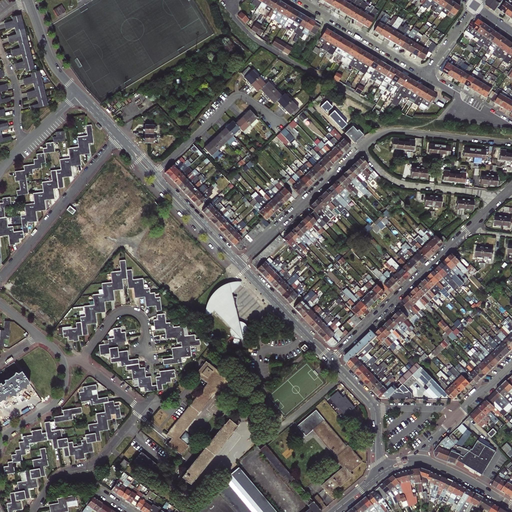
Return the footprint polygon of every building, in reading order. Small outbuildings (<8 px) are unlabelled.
[(261,3),(256,0),(254,0),(251,4),(256,6),(255,8),(257,9),(261,3)] [(276,0),(269,0),(266,6),(272,9),(276,0)] [(283,3),(277,0),(276,0),(272,9),(277,12),(283,3)] [(333,0),(330,6),(336,9),(341,0),(333,0)] [(342,0),(341,0),(336,9),(341,12),(347,3),(342,0)] [(358,9),(362,1),(361,0),(358,1),(357,0),(355,0),(352,6),(358,9)] [(433,1),(431,0),(425,0),(421,8),(423,9),(426,6),(428,8),(430,5),(433,1)] [(443,8),(449,0),(441,0),(438,5),(443,8)] [(448,12),(454,3),(450,0),(449,0),(443,8),(448,12)] [(363,13),(367,6),(368,5),(362,1),(358,9),(363,13)] [(495,1),(490,8),(489,8),(495,12),(500,4),(495,1)] [(505,15),(511,6),(506,2),(500,11),(505,15)] [(264,9),(266,6),(261,3),(257,9),(254,13),(257,14),(258,12),(262,14),(264,9)] [(288,6),(283,3),(277,12),(283,16),(288,6)] [(347,3),(341,12),(346,15),(352,6),(347,3)] [(371,11),(373,8),(376,5),(373,3),(369,8),(367,6),(363,13),(368,16),(371,11)] [(460,7),(454,3),(448,12),(454,16),(460,7)] [(62,4),(54,9),(58,16),(66,11),(62,4)] [(438,5),(433,12),(436,13),(439,14),(443,8),(438,5)] [(266,6),(264,9),(267,11),(263,17),(266,19),(267,17),(272,9),(266,6)] [(294,9),(288,6),(283,16),(288,19),(294,9)] [(352,6),(346,15),(352,19),(358,9),(352,6)] [(368,16),(374,19),(378,11),(373,8),(371,11),(368,16)] [(443,8),(439,14),(444,18),(444,17),(448,12),(443,8)] [(277,12),(272,9),(267,17),(272,20),(277,12)] [(299,12),(294,9),(288,19),(293,22),(299,12)] [(363,13),(358,9),(352,19),(357,22),(363,13)] [(242,11),(238,15),(246,23),(250,19),(242,11)] [(384,25),(388,19),(390,16),(387,15),(382,11),(376,21),(379,22),(384,25)] [(277,12),(272,20),(278,23),(283,16),(277,12)] [(304,16),(299,12),(293,22),(298,25),(304,16)] [(368,16),(363,13),(357,22),(363,25),(368,16)] [(19,15),(11,17),(12,21),(3,23),(5,30),(13,28),(15,34),(7,37),(8,43),(17,41),(18,48),(10,50),(12,57),(20,55),(22,62),(14,64),(15,70),(24,68),(24,71),(33,69),(19,15)] [(283,26),(288,19),(283,16),(278,23),(283,26)] [(310,19),(304,16),(298,25),(304,28),(310,19)] [(374,19),(368,16),(363,25),(368,28),(374,19)] [(394,22),(398,18),(395,16),(395,17),(393,16),(391,21),(388,19),(384,25),(390,29),(394,22)] [(395,32),(399,25),(397,24),(401,18),(398,17),(398,18),(394,22),(390,29),(395,32)] [(291,25),(293,22),(288,19),(283,26),(286,27),(288,23),(291,25)] [(315,22),(310,19),(304,28),(310,32),(315,22)] [(483,23),(478,20),(475,24),(472,29),(477,32),(483,23)] [(264,29),(261,28),(262,25),(255,22),(252,30),(262,34),(264,29)] [(295,31),(298,25),(293,22),(291,25),(288,30),(291,32),(292,30),(294,30),(295,31)] [(320,25),(315,22),(310,32),(309,33),(314,36),(320,25)] [(384,25),(379,22),(373,31),(379,35),(384,25)] [(469,33),(472,29),(475,24),(472,22),(466,31),(469,33)] [(489,27),(483,23),(477,32),(482,36),(489,27)] [(402,33),(407,27),(407,25),(405,24),(403,27),(399,25),(395,32),(401,35),(402,33)] [(299,37),(304,28),(298,25),(295,31),(294,33),(297,34),(294,40),(296,41),(299,37)] [(384,25),(379,35),(384,38),(390,29),(384,25)] [(406,38),(411,31),(408,30),(409,28),(407,27),(402,33),(401,35),(406,38)] [(494,31),(489,27),(482,36),(488,40),(494,31)] [(310,32),(304,28),(299,37),(302,38),(304,34),(307,36),(309,33),(310,32)] [(412,41),(416,34),(414,33),(416,29),(413,28),(411,31),(406,38),(412,41)] [(331,32),(326,29),(321,38),(326,41),(331,32)] [(395,32),(390,29),(384,38),(390,41),(395,32)] [(499,34),(494,31),(488,40),(492,43),(499,34)] [(337,35),(331,32),(326,41),(331,45),(337,35)] [(401,35),(395,32),(390,41),(395,44),(401,35)] [(420,39),(423,35),(418,32),(416,34),(412,41),(417,45),(420,39)] [(474,37),(473,38),(478,42),(480,39),(482,36),(477,32),(474,37)] [(424,45),(428,40),(429,38),(424,34),(423,35),(420,39),(417,45),(423,48),(424,45)] [(504,38),(499,34),(492,43),(498,47),(504,38)] [(342,38),(337,35),(331,45),(336,48),(342,38)] [(406,38),(401,35),(395,44),(401,48),(406,38)] [(484,45),(488,40),(482,36),(480,39),(483,40),(479,46),(482,48),(484,45)] [(348,41),(342,38),(336,48),(342,51),(348,41)] [(412,41),(406,38),(401,48),(406,51),(412,41)] [(509,42),(504,38),(498,47),(503,50),(509,42)] [(428,51),(426,54),(428,56),(429,53),(431,54),(436,46),(428,40),(424,45),(423,48),(428,51)] [(484,45),(489,48),(492,43),(488,40),(484,45)] [(331,45),(326,41),(324,44),(321,49),(327,52),(331,45)] [(353,45),(348,41),(342,51),(347,54),(353,45)] [(417,45),(412,41),(406,51),(411,54),(417,45)] [(511,48),(511,43),(509,42),(503,50),(508,54),(511,48)] [(498,47),(492,43),(489,48),(486,52),(489,54),(489,53),(492,55),(498,47)] [(336,48),(331,45),(327,52),(329,53),(332,55),(336,48)] [(358,48),(353,45),(347,54),(353,57),(358,48)] [(423,48),(417,45),(411,54),(417,57),(423,48)] [(498,47),(492,55),(497,58),(503,50),(498,47)] [(337,59),(342,51),(336,48),(332,55),(335,57),(333,61),(335,62),(337,59)] [(364,51),(358,48),(353,57),(358,61),(364,51)] [(428,51),(423,48),(417,57),(422,61),(426,54),(428,51)] [(504,60),(508,54),(503,50),(497,58),(499,59),(501,59),(504,60)] [(343,62),(347,54),(342,51),(337,59),(343,62)] [(369,54),(364,51),(358,61),(363,64),(369,54)] [(348,65),(353,57),(347,54),(343,62),(348,65)] [(375,58),(369,54),(363,64),(369,67),(375,58)] [(454,67),(459,59),(461,56),(458,54),(453,62),(450,60),(448,63),(454,67)] [(511,59),(511,56),(508,54),(504,60),(503,61),(508,65),(511,59)] [(353,68),(358,61),(353,57),(348,65),(353,68)] [(374,70),(380,61),(375,58),(369,67),(374,70)] [(459,70),(464,62),(459,59),(454,67),(459,70)] [(363,64),(358,61),(353,68),(359,71),(363,64)] [(380,73),(385,64),(380,61),(374,70),(380,73)] [(465,73),(470,65),(468,64),(467,66),(466,65),(467,64),(464,62),(459,70),(465,73)] [(448,76),(454,67),(448,63),(443,73),(448,76)] [(369,67),(363,64),(359,71),(364,74),(369,67)] [(385,77),(391,67),(385,64),(380,73),(385,77)] [(470,76),(472,73),(469,72),(473,65),(471,64),(470,65),(465,73),(470,76)] [(243,73),(241,74),(244,77),(243,78),(247,82),(246,83),(249,86),(258,78),(248,67),(242,72),(243,73)] [(374,70),(369,67),(364,74),(363,77),(369,80),(371,76),(373,73),(374,70)] [(391,80),(396,70),(391,67),(385,77),(391,80)] [(453,79),(459,70),(454,67),(448,76),(453,79)] [(396,83),(401,74),(396,70),(391,80),(396,83)] [(459,82),(465,73),(459,70),(453,79),(459,82)] [(479,73),(474,70),(472,73),(470,76),(475,79),(479,73)] [(0,104),(9,102),(8,98),(0,100),(0,92),(6,91),(5,85),(0,86),(0,78),(3,78),(1,71),(0,71),(0,104)] [(38,71),(30,73),(30,76),(22,79),(24,85),(32,83),(34,90),(25,92),(27,99),(35,97),(37,104),(29,106),(30,109),(47,105),(38,71)] [(333,78),(339,81),(343,75),(337,71),(333,78)] [(378,76),(373,73),(371,76),(374,78),(373,81),(374,82),(380,86),(382,83),(376,80),(378,76)] [(385,77),(380,73),(378,76),(376,80),(382,83),(385,77)] [(464,85),(470,76),(465,73),(459,82),(464,85)] [(486,86),(493,75),(489,73),(484,80),(483,79),(481,82),(486,86)] [(401,86),(407,77),(401,74),(396,83),(401,86)] [(486,86),(492,89),(496,83),(494,82),(497,78),(493,75),(486,86)] [(366,78),(363,76),(362,78),(358,76),(352,84),(356,87),(359,83),(362,85),(366,78)] [(470,89),(475,79),(470,76),(464,85),(470,89)] [(384,92),(391,80),(385,77),(382,83),(380,86),(378,88),(384,92)] [(407,90),(412,80),(407,77),(401,86),(407,90)] [(260,90),(265,85),(258,78),(249,86),(252,89),(253,88),(257,92),(260,90)] [(475,92),(481,82),(475,79),(470,89),(475,92)] [(390,93),(396,83),(391,80),(384,92),(382,94),(384,96),(387,91),(390,93)] [(412,93),(418,83),(412,80),(407,90),(412,93)] [(480,95),(486,86),(481,82),(475,92),(480,95)] [(265,98),(274,90),(267,83),(265,85),(260,90),(264,94),(262,95),(265,98)] [(401,86),(396,83),(390,93),(393,94),(391,98),(393,99),(401,86)] [(418,96),(423,87),(418,83),(412,93),(418,96)] [(407,90),(401,86),(393,99),(390,106),(395,109),(402,98),(407,90)] [(487,96),(491,91),(492,89),(486,86),(480,95),(486,98),(487,96)] [(423,99),(429,90),(423,87),(418,96),(423,99)] [(274,104),(276,102),(281,97),(274,90),(265,98),(268,101),(270,100),(274,104)] [(412,93),(407,90),(402,98),(404,98),(406,98),(408,99),(412,93)] [(434,93),(429,90),(423,99),(428,102),(434,93)] [(418,96),(412,93),(408,99),(411,102),(411,103),(412,104),(413,103),(418,96)] [(428,102),(423,99),(419,106),(424,109),(427,107),(431,101),(433,102),(437,95),(434,93),(428,102)] [(495,103),(499,96),(495,93),(491,99),(490,100),(495,103)] [(282,110),(291,101),(284,94),(281,97),(276,102),(280,106),(279,107),(282,110)] [(500,107),(506,98),(500,94),(499,96),(495,103),(495,104),(500,107)] [(313,101),(317,105),(322,99),(319,96),(313,101)] [(413,103),(418,106),(419,106),(423,99),(418,96),(413,103)] [(506,110),(511,101),(506,98),(500,107),(506,110)] [(298,109),(291,101),(282,110),(285,113),(286,112),(290,116),(298,109)] [(326,101),(320,107),(326,112),(332,107),(326,101)] [(0,143),(11,140),(10,137),(1,139),(0,134),(0,131),(8,130),(6,123),(0,124),(0,117),(4,116),(3,110),(0,110),(0,143)] [(243,113),(241,116),(249,125),(256,118),(249,110),(245,114),(243,113)] [(334,111),(328,116),(341,129),(346,124),(334,111)] [(249,125),(241,116),(238,119),(239,120),(235,124),(239,129),(242,131),(249,125)] [(232,136),(239,129),(235,124),(232,121),(228,125),(227,124),(224,127),(232,136)] [(11,207),(10,197),(2,198),(3,203),(0,203),(0,236),(7,236),(9,246),(15,245),(15,244),(19,243),(19,239),(23,239),(22,234),(28,233),(26,223),(37,222),(36,212),(45,210),(44,201),(54,199),(53,190),(64,188),(62,178),(72,176),(71,167),(81,165),(79,156),(90,154),(88,144),(93,143),(91,125),(86,125),(87,136),(77,138),(78,147),(68,149),(69,159),(60,160),(61,171),(50,172),(52,182),(42,183),(43,194),(34,195),(35,204),(24,206),(25,215),(20,216),(22,231),(13,232),(12,227),(7,227),(6,217),(4,217),(3,209),(11,207)] [(153,125),(144,125),(144,128),(142,129),(144,131),(144,134),(153,135),(153,131),(157,131),(157,128),(153,128),(153,125)] [(288,125),(284,129),(293,138),(297,134),(288,125)] [(352,126),(344,133),(354,144),(358,140),(363,135),(358,129),(357,130),(352,126)] [(225,142),(232,136),(224,127),(221,129),(222,131),(218,135),(225,142)] [(284,129),(280,133),(288,142),(289,143),(293,138),(284,129)] [(66,141),(64,130),(56,132),(56,136),(53,137),(54,142),(66,141)] [(329,134),(333,138),(338,143),(337,143),(341,147),(342,147),(346,151),(350,147),(336,132),(333,133),(332,131),(329,134)] [(280,133),(275,137),(283,145),(284,146),(288,142),(280,133)] [(153,138),(153,135),(144,134),(144,137),(142,139),(144,141),(144,144),(153,144),(153,142),(156,142),(156,138),(153,138)] [(218,149),(225,142),(218,135),(214,139),(212,137),(209,140),(218,149)] [(283,145),(275,137),(274,138),(282,146),(283,145)] [(338,143),(333,138),(329,142),(342,155),(346,151),(342,147),(341,147),(337,143),(338,143)] [(391,148),(402,150),(403,142),(398,141),(398,139),(393,138),(391,148)] [(210,156),(218,149),(209,140),(206,143),(207,144),(203,148),(210,156)] [(413,151),(415,140),(409,140),(409,142),(403,142),(402,150),(413,151)] [(329,151),(324,146),(323,145),(320,141),(318,143),(320,145),(318,147),(326,156),(333,163),(338,159),(333,155),(333,156),(329,152),(329,151)] [(55,152),(54,142),(46,144),(46,147),(43,148),(43,153),(37,154),(37,158),(33,158),(34,164),(24,165),(25,169),(15,171),(16,176),(14,176),(15,181),(19,181),(20,189),(16,190),(17,195),(28,194),(26,175),(33,174),(32,170),(43,168),(42,163),(46,162),(45,153),(55,152)] [(329,142),(324,146),(329,151),(329,152),(333,156),(333,155),(338,159),(342,155),(329,142)] [(428,152),(439,153),(439,145),(429,144),(428,152)] [(450,146),(439,145),(439,153),(449,155),(450,146)] [(474,157),(475,149),(464,148),(463,156),(474,157)] [(484,158),(485,150),(475,149),(474,157),(484,158)] [(313,156),(312,158),(324,172),(329,167),(325,163),(324,164),(320,160),(320,159),(316,154),(312,150),(310,152),(313,156)] [(499,160),(510,161),(511,154),(505,153),(505,150),(500,150),(499,160)] [(329,167),(333,163),(326,156),(324,157),(318,152),(316,154),(320,159),(320,160),(324,164),(325,163),(329,167)] [(364,170),(372,179),(376,182),(380,178),(360,157),(356,162),(360,166),(361,165),(365,169),(364,170)] [(177,169),(182,164),(183,163),(184,162),(180,158),(168,168),(164,172),(169,177),(173,173),(172,172),(176,168),(177,169)] [(324,172),(312,158),(307,162),(312,167),(311,168),(315,172),(316,171),(320,175),(324,172)] [(183,163),(182,164),(186,168),(190,165),(185,160),(184,162),(183,163)] [(307,162),(303,166),(316,179),(320,175),(316,171),(315,172),(311,168),(312,167),(307,162)] [(370,181),(372,179),(364,170),(365,169),(361,165),(360,166),(356,162),(352,166),(359,173),(362,177),(364,179),(366,177),(370,181)] [(169,177),(172,181),(180,174),(186,168),(182,164),(177,169),(176,168),(172,172),(173,173),(169,177)] [(308,179),(312,183),(316,179),(303,166),(299,170),(303,175),(307,180),(308,179)] [(362,177),(359,173),(352,166),(347,170),(351,175),(352,174),(356,178),(363,186),(365,184),(362,181),(363,181),(360,178),(362,177)] [(297,172),(294,174),(307,188),(312,183),(308,179),(307,180),(303,175),(299,170),(296,167),(294,168),(297,172)] [(410,177),(418,178),(419,168),(411,167),(410,177)] [(185,178),(190,173),(186,168),(180,174),(172,181),(177,186),(181,182),(180,181),(184,177),(185,178)] [(427,179),(428,169),(419,168),(418,178),(427,179)] [(177,186),(181,190),(193,178),(198,173),(194,169),(190,173),(185,178),(184,177),(180,181),(181,182),(177,186)] [(299,196),(303,191),(299,187),(298,188),(294,183),(295,183),(287,174),(282,169),(280,171),(288,180),(286,182),(287,184),(299,196)] [(347,170),(343,174),(356,187),(358,185),(361,189),(364,187),(363,186),(356,178),(352,174),(351,175),(347,170)] [(442,181),(453,182),(454,174),(448,173),(449,171),(443,170),(442,181)] [(307,188),(294,174),(292,176),(289,172),(287,174),(295,183),(294,183),(298,188),(299,187),(303,191),(307,188)] [(464,183),(465,172),(460,172),(460,175),(454,174),(453,182),(464,183)] [(347,186),(352,191),(356,196),(358,194),(354,189),(356,187),(343,174),(338,178),(342,183),(343,182),(347,186)] [(193,178),(181,190),(185,194),(189,190),(193,186),(202,177),(200,175),(194,180),(193,178)] [(489,177),(489,175),(483,175),(481,175),(480,185),(488,186),(489,177)] [(497,176),(489,175),(489,177),(488,186),(496,187),(497,176)] [(203,176),(202,177),(193,186),(189,190),(185,194),(189,198),(196,191),(194,189),(204,180),(203,179),(205,178),(203,176)] [(299,196),(287,184),(285,186),(280,181),(276,184),(271,178),(269,180),(279,191),(278,191),(282,195),(283,195),(287,199),(290,196),(294,200),(299,196)] [(338,178),(335,182),(345,193),(347,191),(349,194),(352,191),(347,186),(343,182),(342,183),(338,178)] [(282,203),(287,199),(283,195),(282,195),(278,191),(279,191),(269,180),(267,181),(273,187),(270,190),(272,193),(282,203)] [(338,194),(346,202),(348,200),(343,195),(345,193),(335,182),(330,186),(334,191),(335,190),(339,194),(338,194)] [(202,186),(196,191),(189,198),(193,203),(198,199),(197,198),(201,194),(201,195),(210,186),(208,184),(204,188),(202,186)] [(210,186),(201,195),(201,194),(197,198),(198,199),(193,203),(201,211),(208,204),(205,200),(210,195),(207,193),(213,188),(210,186)] [(348,204),(346,202),(338,194),(339,194),(335,190),(334,191),(330,186),(326,190),(338,202),(344,208),(348,204)] [(274,211),(279,207),(275,202),(274,203),(270,199),(265,193),(258,187),(257,188),(260,191),(260,193),(269,202),(267,204),(274,211)] [(344,208),(338,202),(326,190),(321,195),(325,199),(327,198),(330,202),(340,212),(344,208)] [(282,203),(272,193),(270,194),(267,191),(265,193),(270,199),(274,203),(275,202),(279,207),(282,203)] [(255,200),(247,192),(245,194),(255,204),(255,205),(260,210),(258,212),(259,213),(263,218),(264,219),(265,220),(269,216),(270,215),(266,211),(265,211),(261,207),(255,200)] [(335,217),(340,212),(330,202),(327,198),(325,199),(321,195),(318,198),(331,212),(335,217)] [(424,205),(432,206),(433,196),(425,195),(424,205)] [(213,207),(221,200),(222,199),(219,196),(215,200),(216,200),(210,206),(208,204),(201,211),(205,216),(210,212),(209,211),(213,207)] [(274,212),(274,211),(267,204),(259,196),(255,200),(261,207),(265,211),(266,211),(270,215),(274,212)] [(433,196),(432,206),(440,207),(441,197),(433,196)] [(329,213),(331,212),(318,198),(313,203),(317,207),(318,206),(322,210),(321,211),(326,215),(329,218),(331,216),(329,213)] [(456,209),(464,210),(465,199),(457,198),(456,209)] [(465,199),(464,210),(472,211),(473,200),(465,199)] [(223,202),(221,200),(213,207),(209,211),(210,212),(205,216),(209,220),(217,212),(215,210),(223,202)] [(324,217),(326,215),(321,211),(322,210),(318,206),(317,207),(313,203),(309,206),(313,210),(319,216),(321,214),(324,217)] [(222,216),(227,211),(230,207),(228,205),(224,209),(222,207),(217,212),(209,220),(214,224),(218,220),(217,219),(221,215),(222,216)] [(76,210),(70,206),(67,209),(73,214),(76,210)] [(309,214),(315,220),(319,217),(319,216),(313,210),(309,214)] [(214,224),(217,228),(230,215),(227,211),(222,216),(221,215),(217,219),(218,220),(214,224)] [(317,232),(322,228),(315,220),(309,214),(304,218),(304,219),(308,223),(309,222),(313,226),(312,227),(317,232)] [(230,224),(237,217),(235,215),(232,217),(230,215),(217,228),(222,233),(226,229),(225,228),(229,224),(230,224)] [(493,226),(502,227),(503,217),(495,216),(493,226)] [(222,233),(225,237),(236,226),(235,225),(239,220),(237,217),(230,224),(229,224),(225,228),(226,229),(222,233)] [(510,228),(511,218),(503,217),(502,227),(510,228)] [(264,219),(260,222),(266,227),(269,224),(265,220),(264,219)] [(318,237),(320,235),(317,232),(312,227),(313,226),(309,222),(308,223),(304,219),(300,222),(307,230),(309,228),(318,237)] [(238,233),(243,228),(241,226),(244,223),(242,221),(236,226),(225,237),(230,241),(234,237),(233,236),(237,232),(238,233)] [(300,222),(295,227),(300,231),(300,230),(304,234),(304,235),(312,243),(312,244),(314,242),(314,241),(316,239),(307,230),(300,222)] [(300,231),(295,227),(291,230),(303,242),(305,241),(309,245),(312,243),(304,235),(304,234),(300,230),(300,231)] [(239,240),(241,238),(239,236),(245,230),(243,228),(238,233),(237,232),(233,236),(234,237),(230,241),(234,245),(239,240)] [(434,251),(438,247),(434,242),(433,243),(429,239),(430,239),(425,234),(420,229),(418,231),(423,236),(421,238),(434,251)] [(305,245),(303,242),(291,230),(291,231),(287,235),(291,239),(292,238),(296,243),(295,243),(302,250),(303,251),(305,249),(303,247),(305,245)] [(442,243),(438,239),(435,236),(429,230),(425,234),(430,239),(429,239),(433,243),(434,242),(438,247),(442,243)] [(276,238),(281,243),(284,240),(283,239),(279,235),(276,238)] [(291,239),(287,235),(283,239),(284,240),(285,241),(290,246),(292,244),(297,250),(298,249),(300,252),(302,250),(295,243),(296,243),(292,238),(291,239)] [(425,259),(430,255),(425,251),(425,252),(421,247),(414,239),(410,235),(408,237),(412,242),(410,244),(412,246),(425,259)] [(425,251),(430,255),(434,251),(421,238),(419,240),(416,237),(414,239),(421,247),(425,252),(425,251)] [(425,259),(412,246),(410,248),(406,244),(404,246),(408,250),(413,255),(412,256),(416,260),(417,259),(421,263),(425,259)] [(475,257),(483,258),(484,248),(476,247),(475,257)] [(492,259),(493,249),(484,248),(483,258),(492,259)] [(417,267),(421,263),(417,259),(416,260),(412,256),(413,255),(408,250),(404,254),(417,267)] [(409,267),(413,271),(417,267),(404,254),(402,256),(398,252),(396,255),(399,258),(404,263),(404,264),(408,268),(409,267)] [(467,269),(452,254),(448,259),(452,263),(452,262),(456,266),(456,267),(462,273),(467,269)] [(269,265),(272,262),(268,257),(261,264),(256,269),(260,274),(265,269),(264,268),(268,264),(269,265)] [(402,266),(401,268),(408,276),(413,271),(409,267),(408,268),(404,264),(404,263),(399,258),(397,261),(402,266)] [(400,275),(404,279),(408,276),(401,268),(398,265),(396,267),(391,262),(389,259),(387,262),(396,271),(395,272),(399,276),(400,275)] [(462,273),(456,267),(456,266),(452,262),(452,263),(448,259),(444,262),(454,274),(456,275),(458,273),(460,275),(462,273)] [(63,330),(64,338),(68,337),(68,341),(73,341),(73,342),(78,341),(78,337),(88,335),(87,325),(98,324),(96,314),(106,312),(105,302),(115,301),(114,291),(124,290),(122,280),(127,279),(129,289),(134,289),(135,299),(145,298),(146,307),(156,306),(157,311),(162,310),(161,298),(156,298),(155,294),(150,294),(150,289),(145,290),(144,280),(134,281),(132,271),(127,271),(126,261),(120,262),(121,272),(111,273),(112,284),(102,285),(103,295),(92,297),(94,305),(84,306),(85,316),(80,317),(81,322),(76,323),(77,328),(63,330)] [(273,261),(272,262),(269,265),(268,264),(264,268),(265,269),(260,274),(264,277),(276,266),(274,265),(275,263),(273,261)] [(278,264),(276,266),(264,277),(269,282),(273,278),(272,277),(276,273),(277,273),(287,264),(285,261),(279,266),(278,264)] [(400,284),(404,279),(400,275),(399,276),(395,272),(396,271),(387,262),(385,264),(390,270),(388,272),(390,274),(400,284)] [(454,274),(444,262),(439,267),(443,271),(444,271),(448,275),(447,275),(458,286),(460,284),(452,276),(454,274)] [(287,263),(287,264),(277,273),(276,273),(272,277),(273,278),(269,282),(272,286),(286,273),(284,271),(289,266),(287,263)] [(435,270),(443,278),(445,277),(450,282),(455,288),(458,286),(447,275),(448,275),(444,271),(443,271),(439,267),(435,270)] [(391,283),(396,287),(400,284),(390,274),(388,275),(381,268),(378,270),(383,274),(387,279),(387,280),(391,284),(391,283)] [(439,283),(447,291),(450,295),(451,296),(453,294),(446,286),(448,284),(443,278),(435,270),(431,275),(435,279),(436,278),(439,283)] [(285,282),(292,276),(287,271),(286,273),(272,286),(277,291),(281,286),(280,285),(285,282)] [(280,294),(294,282),(292,279),(296,275),(294,273),(292,276),(285,282),(280,285),(281,286),(277,291),(280,294)] [(391,292),(396,287),(391,283),(391,284),(387,280),(387,279),(383,274),(378,279),(381,282),(387,288),(391,292)] [(431,275),(427,279),(440,292),(441,290),(444,293),(447,291),(439,283),(436,278),(435,279),(431,275)] [(379,296),(383,292),(377,286),(370,279),(368,281),(364,277),(362,279),(370,288),(374,292),(375,291),(379,296)] [(370,288),(362,279),(360,281),(363,285),(362,287),(374,300),(379,296),(375,291),(374,292),(370,288)] [(440,292),(427,279),(422,283),(426,287),(427,287),(431,291),(430,291),(435,296),(440,301),(442,299),(438,294),(440,292)] [(293,291),(298,286),(294,282),(280,294),(285,299),(289,295),(289,294),(293,290),(293,291)] [(377,286),(383,292),(387,288),(381,282),(377,286)] [(229,284),(232,294),(242,284),(241,284),(240,283),(238,283),(236,283),(234,283),(232,283),(229,284)] [(422,283),(418,287),(431,300),(435,296),(430,291),(431,291),(427,287),(426,287),(422,283)] [(240,339),(243,338),(244,337),(245,336),(246,335),(247,334),(248,332),(248,331),(248,329),(247,328),(246,326),(245,324),(243,323),(242,323),(240,323),(239,323),(234,305),(236,304),(237,298),(232,297),(232,294),(229,284),(226,285),(222,286),(219,288),(217,290),(215,292),(213,294),(211,298),(209,301),(207,304),(206,307),(206,310),(205,313),(206,319),(214,311),(230,328),(230,329),(230,330),(230,331),(230,332),(231,334),(232,336),(233,337),(235,339),(236,339),(240,339)] [(300,284),(298,286),(293,291),(293,290),(289,294),(289,295),(285,299),(289,303),(296,296),(298,294),(302,291),(300,288),(302,286),(300,284)] [(362,287),(357,291),(362,296),(361,296),(365,300),(366,300),(371,304),(374,300),(362,287)] [(422,299),(430,308),(432,305),(429,302),(431,300),(418,287),(413,291),(418,295),(422,299)] [(493,297),(501,290),(499,288),(491,296),(493,297)] [(359,301),(366,308),(371,304),(366,300),(365,300),(361,296),(362,296),(357,291),(355,293),(360,299),(359,301)] [(432,310),(430,308),(422,299),(418,295),(413,291),(410,295),(422,308),(424,310),(426,308),(430,312),(432,310)] [(317,292),(314,295),(305,303),(301,307),(302,308),(297,312),(301,316),(309,309),(323,295),(321,293),(319,294),(317,292)] [(347,292),(344,295),(353,304),(357,309),(358,308),(362,312),(366,308),(359,301),(353,295),(351,297),(347,292)] [(308,296),(306,294),(302,298),(293,307),(297,312),(302,308),(301,307),(305,303),(314,295),(312,293),(308,296)] [(302,298),(298,294),(296,296),(289,303),(293,307),(302,298)] [(353,304),(344,295),(344,294),(341,296),(346,302),(345,303),(355,314),(357,317),(362,312),(358,308),(357,309),(353,304)] [(422,308),(410,295),(405,299),(409,303),(410,303),(414,307),(418,312),(422,316),(424,314),(420,310),(422,308)] [(414,316),(418,312),(414,307),(410,303),(409,303),(405,299),(401,303),(404,307),(414,316)] [(313,312),(318,307),(316,305),(310,310),(309,309),(301,316),(305,320),(310,316),(309,315),(313,311),(313,312)] [(309,324),(322,312),(318,307),(313,312),(313,311),(309,315),(310,316),(305,320),(309,324)] [(424,327),(414,316),(404,307),(401,310),(408,318),(420,330),(424,327)] [(406,320),(408,318),(401,310),(396,315),(400,319),(401,319),(405,323),(404,323),(409,328),(411,325),(406,320)] [(322,320),(326,316),(322,312),(309,324),(313,329),(318,325),(317,324),(321,320),(322,320)] [(347,321),(354,327),(361,320),(357,317),(355,314),(347,321)] [(166,324),(165,315),(157,316),(158,320),(154,321),(155,331),(165,329),(167,340),(176,339),(177,343),(181,343),(182,347),(172,349),(174,359),(163,360),(164,366),(183,363),(183,359),(192,357),(191,346),(201,345),(201,340),(197,341),(196,335),(186,336),(184,326),(174,327),(173,323),(166,324)] [(396,315),(392,319),(399,326),(401,324),(406,330),(409,333),(412,331),(409,328),(404,323),(405,323),(401,319),(400,319),(396,315)] [(317,333),(330,320),(326,316),(322,320),(321,320),(317,324),(318,325),(313,329),(317,333)] [(335,324),(338,321),(334,317),(330,320),(317,333),(321,337),(326,333),(325,332),(329,328),(330,329),(335,324)] [(402,333),(404,331),(399,326),(392,319),(387,323),(392,327),(396,331),(400,336),(401,337),(403,339),(407,343),(408,341),(407,339),(407,338),(402,333)] [(442,320),(438,324),(449,336),(453,332),(451,330),(442,320)] [(511,334),(511,325),(508,322),(506,320),(502,324),(503,326),(511,334)] [(0,348),(3,349),(4,339),(8,339),(10,322),(6,321),(5,330),(0,329),(0,348)] [(383,327),(394,337),(396,335),(398,338),(400,336),(396,331),(392,327),(387,323),(383,327)] [(325,341),(339,329),(335,324),(330,329),(329,328),(325,332),(326,333),(321,337),(325,341)] [(511,342),(511,334),(503,326),(501,328),(499,330),(506,338),(510,342),(511,342)] [(383,327),(379,331),(383,336),(384,335),(388,339),(387,339),(395,347),(397,345),(394,342),(396,340),(394,337),(383,327)] [(175,370),(165,371),(160,372),(161,377),(156,378),(157,386),(153,386),(152,377),(147,378),(145,368),(140,369),(139,359),(129,360),(128,351),(118,352),(117,344),(127,342),(125,333),(122,333),(121,328),(113,329),(114,339),(108,340),(108,341),(109,345),(105,345),(99,346),(100,355),(110,354),(111,364),(121,363),(121,367),(126,366),(127,371),(131,370),(133,379),(138,379),(139,389),(140,388),(141,392),(144,392),(145,392),(163,390),(162,385),(167,385),(167,384),(172,383),(171,379),(176,378),(175,370)] [(334,346),(348,333),(344,329),(342,332),(339,329),(325,341),(330,346),(334,346)] [(498,334),(497,336),(511,350),(511,348),(511,342),(510,342),(506,338),(499,330),(497,332),(498,334)] [(347,364),(369,344),(376,337),(375,335),(371,331),(344,357),(344,361),(347,364)] [(376,337),(388,348),(389,347),(394,351),(396,348),(395,347),(387,339),(388,339),(384,335),(383,336),(379,331),(375,335),(376,337)] [(502,358),(507,354),(503,350),(502,351),(497,347),(498,346),(492,340),(490,338),(489,336),(486,338),(490,342),(494,347),(492,348),(502,358)] [(503,350),(507,354),(511,350),(497,336),(494,338),(492,340),(498,346),(497,347),(502,351),(503,350)] [(494,358),(498,362),(502,358),(492,348),(488,344),(486,342),(482,346),(485,349),(490,354),(489,355),(493,359),(494,358)] [(373,348),(369,344),(347,364),(351,369),(356,365),(355,364),(359,360),(360,360),(364,356),(373,348)] [(494,366),(498,362),(494,358),(493,359),(489,355),(490,354),(485,349),(483,352),(488,357),(487,359),(494,366)] [(478,367),(485,375),(490,370),(486,366),(485,367),(481,363),(481,362),(477,358),(472,353),(470,355),(474,360),(473,361),(478,367)] [(490,370),(494,366),(487,359),(481,353),(477,358),(481,362),(481,363),(485,367),(486,366),(490,370)] [(369,360),(364,356),(360,360),(359,360),(355,364),(356,365),(351,369),(355,373),(369,360)] [(368,369),(374,364),(376,361),(374,359),(371,362),(369,360),(355,373),(360,378),(364,373),(363,372),(368,368),(368,369)] [(233,381),(210,362),(200,374),(211,383),(170,434),(174,437),(170,443),(184,454),(191,445),(181,437),(220,390),(224,393),(233,381)] [(481,379),(485,375),(478,367),(476,369),(469,362),(467,364),(468,366),(473,370),(472,371),(476,375),(477,374),(481,379)] [(378,368),(374,364),(368,369),(368,368),(363,372),(364,373),(360,378),(363,381),(378,368)] [(376,377),(384,370),(380,366),(378,368),(363,381),(368,386),(372,382),(371,381),(376,377)] [(473,370),(468,366),(464,370),(473,380),(477,383),(481,379),(477,374),(476,375),(472,371),(473,370)] [(403,384),(415,373),(417,371),(413,367),(399,380),(403,384)] [(473,380),(464,370),(461,367),(457,370),(469,384),(473,380)] [(420,373),(422,375),(426,379),(425,379),(425,381),(427,382),(428,382),(429,382),(432,385),(429,388),(439,398),(442,395),(445,398),(448,396),(441,388),(420,368),(418,370),(420,373)] [(372,390),(379,383),(377,381),(387,371),(385,369),(384,370),(376,377),(371,381),(372,382),(368,386),(372,390)] [(453,371),(451,373),(457,379),(456,380),(460,384),(461,383),(465,387),(469,384),(457,370),(455,372),(453,371)] [(29,383),(28,381),(21,372),(19,373),(14,372),(14,374),(7,379),(4,379),(4,383),(1,385),(0,384),(0,400),(1,400),(4,400),(5,397),(8,395),(10,396),(12,395),(15,396),(15,393),(23,387),(26,388),(26,385),(29,383)] [(419,378),(419,377),(415,373),(403,384),(388,399),(397,399),(419,378)] [(448,379),(461,392),(465,388),(465,387),(461,383),(460,384),(456,380),(457,379),(451,373),(446,377),(448,379)] [(384,386),(393,378),(394,377),(391,375),(387,379),(385,377),(379,383),(372,390),(376,395),(380,390),(384,386)] [(380,398),(393,386),(391,384),(395,381),(393,378),(384,386),(380,390),(376,395),(380,398)] [(445,379),(443,381),(448,387),(448,388),(452,392),(453,391),(457,395),(461,392),(448,379),(446,381),(445,379)] [(448,387),(443,381),(441,383),(442,385),(441,385),(443,387),(441,388),(448,396),(452,400),(457,395),(453,391),(452,392),(448,388),(448,387)] [(511,386),(507,381),(501,386),(511,395),(511,386)] [(52,432),(50,424),(50,423),(44,424),(46,434),(43,434),(42,431),(32,433),(32,436),(23,438),(24,442),(19,443),(20,450),(16,451),(16,455),(11,456),(13,463),(8,464),(9,467),(3,469),(5,476),(15,474),(13,464),(23,462),(22,457),(27,456),(26,451),(30,450),(29,445),(52,440),(54,449),(63,448),(65,458),(75,456),(76,461),(85,459),(84,454),(94,452),(92,443),(102,441),(100,432),(109,430),(107,421),(113,420),(112,415),(115,415),(116,419),(121,418),(119,406),(114,407),(113,401),(109,402),(108,397),(99,399),(98,395),(97,395),(93,396),(93,392),(96,391),(97,391),(96,386),(84,388),(84,392),(80,393),(79,393),(81,403),(89,401),(90,406),(103,403),(105,412),(96,414),(98,423),(88,425),(90,433),(85,434),(86,439),(82,440),(83,445),(74,447),(73,442),(68,443),(67,438),(63,439),(61,430),(52,432)] [(511,400),(511,395),(501,386),(496,391),(508,401),(510,403),(511,400)] [(498,411),(508,401),(496,391),(486,401),(498,411)] [(338,392),(331,398),(346,415),(355,407),(346,397),(344,399),(338,392)] [(498,411),(486,401),(482,404),(491,412),(492,410),(507,423),(509,421),(498,411)] [(495,416),(491,412),(482,404),(478,408),(490,419),(495,424),(499,420),(496,417),(495,416)] [(83,414),(82,408),(63,412),(64,416),(54,418),(55,423),(74,419),(73,416),(83,414)] [(474,412),(486,423),(490,419),(478,408),(474,412)] [(316,430),(338,457),(339,458),(346,452),(353,461),(346,466),(347,468),(346,469),(324,486),(327,489),(332,496),(338,491),(337,489),(341,486),(343,487),(355,477),(353,473),(365,463),(352,447),(350,449),(320,412),(302,427),(309,436),(316,430)] [(470,416),(481,428),(485,424),(486,423),(474,412),(470,416)] [(241,426),(232,419),(187,474),(186,472),(180,479),(191,488),(241,426)] [(462,424),(457,429),(463,435),(467,430),(462,424)] [(460,439),(458,442),(451,451),(447,462),(455,465),(457,461),(460,455),(463,457),(472,450),(469,446),(464,450),(460,448),(471,433),(467,430),(463,435),(460,439)] [(496,433),(492,430),(488,435),(491,438),(496,433)] [(460,439),(453,432),(450,435),(455,440),(455,439),(458,442),(460,439)] [(451,451),(458,442),(455,439),(455,440),(450,435),(448,437),(447,437),(441,442),(434,452),(436,458),(447,462),(451,451)] [(479,438),(472,449),(472,450),(463,457),(460,455),(457,461),(482,475),(496,452),(492,450),(493,448),(488,445),(489,444),(479,438)] [(511,446),(508,442),(502,448),(510,456),(511,454),(511,446)] [(269,445),(264,449),(286,476),(289,474),(295,481),(297,479),(269,445)] [(8,511),(17,511),(23,511),(22,501),(30,499),(29,490),(38,488),(36,479),(45,477),(44,468),(49,467),(45,449),(40,450),(42,461),(31,463),(33,471),(25,472),(27,482),(18,484),(19,493),(10,495),(12,504),(7,505),(8,511)] [(141,452),(134,461),(152,475),(159,467),(141,452)] [(337,458),(346,469),(347,468),(346,466),(353,461),(346,452),(339,458),(338,457),(337,458)] [(124,460),(120,464),(125,468),(129,464),(124,460)] [(314,500),(311,496),(306,500),(312,508),(307,511),(279,511),(242,467),(220,485),(241,511),(323,511),(319,506),(315,502),(314,500)] [(419,492),(423,491),(420,468),(413,469),(415,483),(418,483),(419,492)] [(420,468),(423,491),(423,498),(424,505),(428,505),(427,497),(427,492),(427,486),(426,477),(428,478),(427,479),(430,480),(433,473),(420,468)] [(503,480),(508,473),(505,472),(506,470),(504,468),(492,486),(496,489),(503,480)] [(401,472),(406,491),(407,491),(407,487),(409,487),(410,490),(412,490),(407,471),(401,472)] [(410,492),(406,493),(406,491),(401,472),(393,475),(399,483),(405,499),(409,498),(411,502),(413,502),(410,492)] [(429,484),(429,494),(431,495),(432,493),(433,493),(434,489),(435,490),(435,489),(434,488),(438,475),(433,473),(430,480),(429,484)] [(112,491),(117,494),(125,482),(127,480),(129,476),(127,475),(124,479),(122,478),(112,491)] [(406,501),(405,499),(399,483),(393,475),(393,476),(384,483),(394,496),(395,496),(398,502),(401,500),(402,502),(406,501)] [(443,477),(438,475),(434,488),(435,489),(435,490),(434,489),(433,493),(435,494),(435,497),(436,497),(438,494),(439,494),(439,493),(438,492),(443,477)] [(448,479),(443,477),(438,492),(439,493),(439,494),(438,494),(436,497),(436,500),(439,501),(441,496),(448,479)] [(505,494),(511,486),(511,478),(508,483),(501,492),(505,494)] [(444,498),(453,481),(448,479),(441,496),(444,498)] [(501,492),(508,483),(503,480),(496,489),(501,492)] [(458,484),(453,481),(444,498),(442,502),(446,505),(448,501),(458,484)] [(121,497),(129,486),(126,485),(127,483),(125,482),(117,494),(121,497)] [(390,497),(391,499),(395,496),(394,496),(384,483),(379,486),(389,498),(390,497)] [(121,497),(126,501),(135,489),(136,488),(131,484),(129,486),(121,497)] [(135,489),(126,501),(131,504),(138,495),(144,486),(141,484),(137,491),(135,489)] [(458,484),(448,501),(453,505),(454,503),(455,502),(454,501),(462,486),(458,484)] [(383,500),(385,502),(389,498),(379,486),(374,491),(383,500)] [(467,489),(462,486),(454,501),(455,502),(454,503),(458,505),(467,489)] [(146,503),(153,492),(148,489),(142,498),(136,507),(141,510),(146,503)] [(467,489),(458,505),(457,507),(461,510),(461,509),(472,491),(467,489)] [(387,505),(385,502),(383,500),(374,491),(370,494),(383,509),(384,511),(388,511),(385,507),(387,505)] [(465,511),(476,494),(472,491),(461,509),(464,511),(465,511)] [(366,497),(377,511),(384,511),(383,509),(370,494),(366,497)] [(476,494),(465,511),(474,511),(483,497),(476,494)] [(69,511),(67,503),(77,501),(75,495),(58,498),(59,504),(50,505),(50,511),(69,511)] [(131,504),(136,507),(142,498),(138,495),(131,504)] [(93,508),(99,500),(94,497),(85,508),(88,510),(86,511),(90,511),(91,511),(93,508)] [(324,502),(325,504),(326,503),(321,497),(315,502),(319,506),(321,504),(324,502)] [(377,511),(366,497),(362,501),(370,511),(377,511)] [(489,511),(494,504),(483,497),(474,511),(481,511),(483,510),(486,511),(489,511)] [(96,511),(104,503),(99,500),(93,508),(95,510),(94,511),(96,511)] [(233,511),(224,500),(224,511),(233,511)] [(370,511),(362,501),(358,504),(364,511),(370,511)] [(168,511),(173,506),(168,502),(162,511),(161,511),(168,511)] [(103,511),(108,506),(104,503),(96,511),(103,511)] [(149,511),(152,507),(146,503),(141,510),(143,511),(149,511)]
